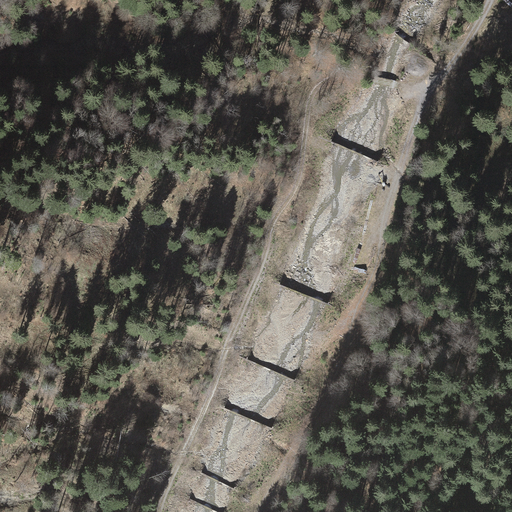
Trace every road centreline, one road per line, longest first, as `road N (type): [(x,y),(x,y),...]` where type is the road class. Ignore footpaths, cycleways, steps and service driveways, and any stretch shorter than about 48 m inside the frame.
road 1 (track): [(422,90),(334,75),(311,91),(298,182),(272,226),(159,511)]
road 2 (track): [(422,90),(350,349),(262,511)]
